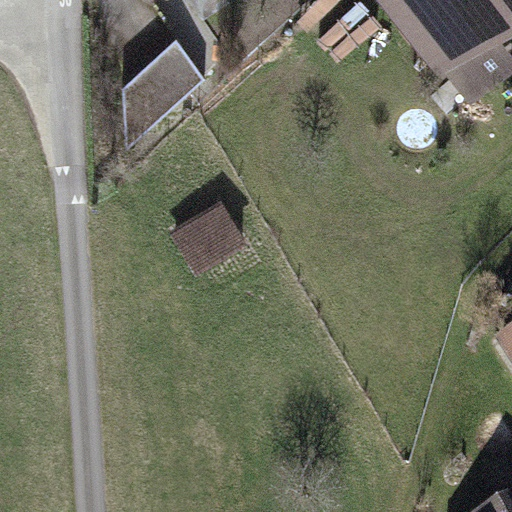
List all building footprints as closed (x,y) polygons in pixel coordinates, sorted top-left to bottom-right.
[(511,0),(388,0),(444,69),(511,14),(511,0)] [(198,78),(171,41),(122,78),(117,147),(198,78)] [(211,199),(173,227),(205,271),(244,244),(211,199)] [(511,325),(487,339),(511,382),(511,381),(511,325)] [(511,511),(511,501),(491,511),(511,511)]
